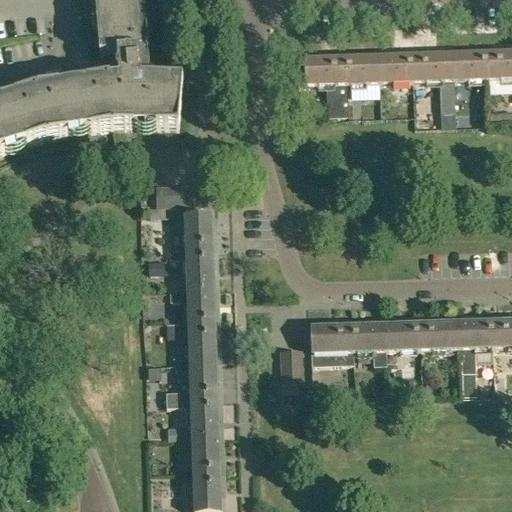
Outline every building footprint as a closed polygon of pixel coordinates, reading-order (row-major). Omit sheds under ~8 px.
[(94,0),(100,61),(109,60),(112,85),(108,86),(112,86),(146,84),(148,84),(149,58),(143,0),(94,0)] [(305,81),(306,91),(318,91),(334,90),(347,90),(348,90),(351,90),(366,89),(381,89),(394,88),(410,88),(426,87),(440,87),(440,91),(440,105),(454,105),(454,86),(468,86),(484,85),(489,85),(489,98),(501,98),(501,89),(501,85),(511,84),(511,58),(493,59),(456,60),(305,65),(305,81)] [(183,86),(148,84),(146,84),(112,86),(112,91),(110,91),(74,95),(38,102),(3,112),(0,112),(0,158),(15,154),(48,144),(78,138),(82,138),(113,134),(145,133),(179,135),(183,86)] [(347,122),(347,104),(331,105),(332,122),(347,122)] [(205,210),(205,201),(205,191),(157,192),(157,212),(205,210)] [(193,430),(195,511),(221,511),(212,220),(186,221),(191,370),(180,370),(180,384),(191,384),(192,393),(192,398),(166,398),(167,413),(187,412),(188,430),(193,430)] [(164,279),(164,266),(148,266),(149,280),(164,279)] [(181,297),(170,297),(171,307),(181,307),(181,297)] [(511,326),(312,333),(313,360),(343,359),(344,371),(358,371),(357,358),(375,358),(375,372),(389,371),(388,357),(463,355),(464,401),(479,400),(478,378),(477,354),(511,353),(511,326)] [(181,344),(180,329),(167,329),(167,344),(181,344)] [(283,356),(283,365),(284,389),(303,389),(302,356),(283,356)] [(436,376),(432,371),(427,372),(425,377),(427,381),(433,381),(436,376)] [(188,431),(168,432),(168,445),(188,444),(188,431)]
